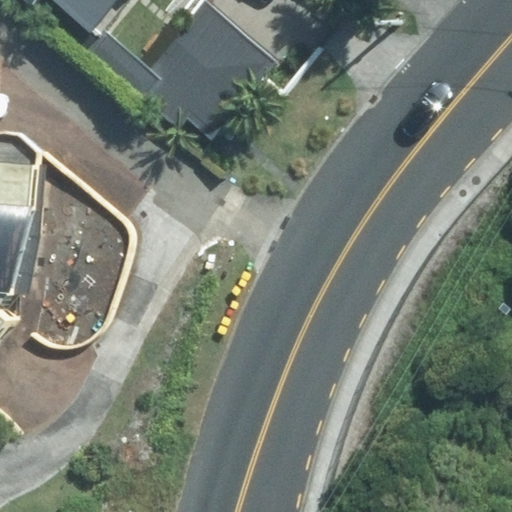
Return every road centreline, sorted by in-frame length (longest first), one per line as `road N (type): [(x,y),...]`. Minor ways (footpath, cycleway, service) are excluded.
road 1 (secondary): [(511,38),(391,176),(319,307),(241,511)]
road 2 (unknown): [(0,464),(104,391),(145,331),(210,199)]
road 3 (unknown): [(210,199),(0,23)]
road 4 (unknown): [(319,307),(210,199)]
